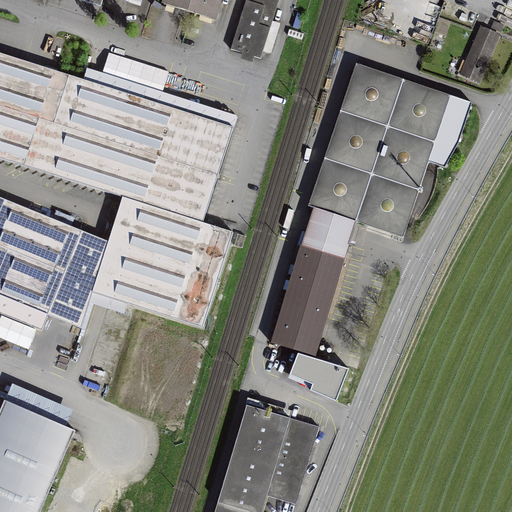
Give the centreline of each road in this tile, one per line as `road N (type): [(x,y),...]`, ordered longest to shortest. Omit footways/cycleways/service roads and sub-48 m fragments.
road 1 (secondary): [(511,97),(423,264),(317,511)]
road 2 (track): [(511,156),(439,284),(346,511)]
road 3 (unknown): [(508,104),(354,42),(340,59),(307,159)]
road 4 (unknown): [(423,264),(387,240),(369,243),(336,333)]
